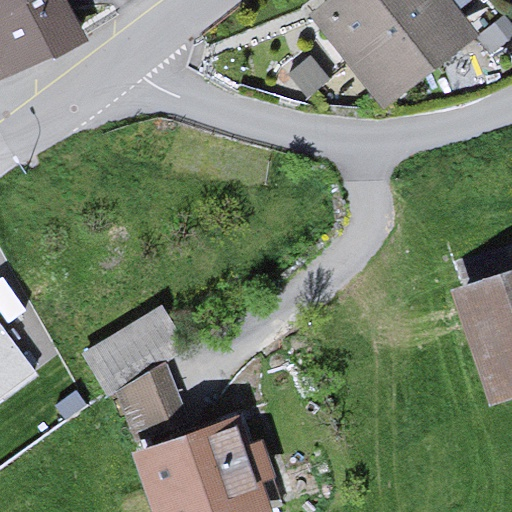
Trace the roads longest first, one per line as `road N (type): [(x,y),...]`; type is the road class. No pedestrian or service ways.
road 1 (residential): [(511,87),(404,135),(303,132),(115,61)]
road 2 (residential): [(0,135),(115,61)]
